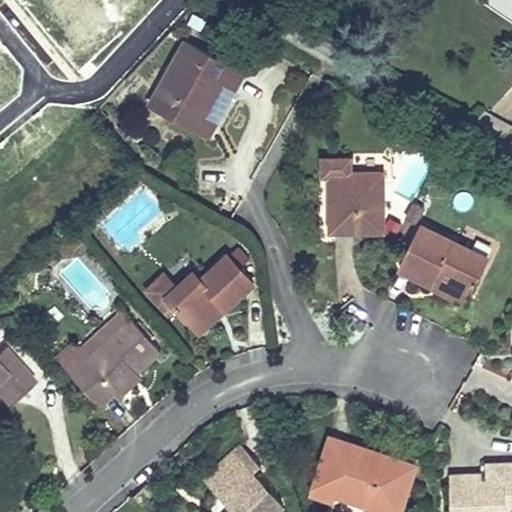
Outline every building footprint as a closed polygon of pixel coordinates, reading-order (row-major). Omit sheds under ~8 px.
[(151,104),(200,131),(224,88),(233,93),(244,73),(185,42),(151,104)] [(224,88),(200,131),(210,136),(233,93),(224,88)] [(332,176),(333,230),(384,230),(383,172),(351,173),(350,159),(324,160),(325,176),(332,176)] [(489,258),(421,224),(400,266),(433,283),(436,277),(471,294),(489,258)] [(176,307),(193,325),(218,302),(225,310),(253,284),(227,255),(200,280),(193,272),(177,288),(164,274),(146,290),(168,314),(176,307)] [(471,294),(436,277),(433,283),(432,285),(468,301),(471,294)] [(218,302),(193,325),(199,333),(225,310),(218,302)] [(70,374),(99,406),(115,392),(136,374),(160,352),(131,319),(70,374)] [(0,390),(11,381),(21,392),(34,380),(4,347),(0,350),(0,390)] [(136,374),(115,392),(119,397),(140,378),(136,374)] [(11,381),(0,390),(0,392),(10,403),(21,392),(11,381)] [(334,492),(371,504),(393,511),(399,511),(415,465),(393,457),(391,464),(383,461),(386,455),(331,436),(312,491),(332,497),(334,492)] [(273,511),(281,504),(232,451),(204,477),(214,488),(219,483),(228,493),(223,497),(234,508),(237,511),(273,511)] [(393,457),(386,455),(383,461),(391,464),(393,457)] [(511,511),(511,464),(504,464),(505,482),(490,482),(489,482),(483,482),(482,476),(450,477),(451,510),(457,510),(457,511),(493,511),(493,507),(506,507),(506,511),(511,511)] [(489,465),(490,482),(505,482),(504,464),(489,465)] [(219,483),(214,488),(223,497),(228,493),(219,483)] [(156,492),(148,484),(133,496),(141,505),(156,492)]
